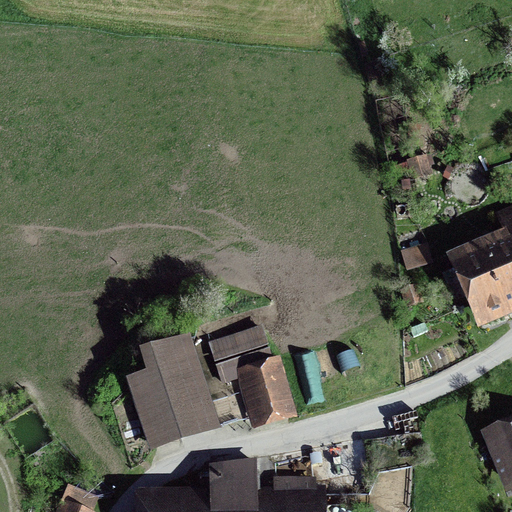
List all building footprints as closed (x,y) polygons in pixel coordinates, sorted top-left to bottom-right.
[(511,217),(500,223),(509,243),(460,265),(482,316),(511,303),(511,217)] [(426,246),(402,253),(407,270),(431,263),(426,246)] [(287,410),(262,329),(210,345),(222,383),(246,376),(259,419),(287,410)] [(155,446),(211,428),(182,342),(152,352),(159,371),(133,380),(155,446)] [(511,429),(494,437),(511,479),(511,478),(511,429)] [(421,435),(364,444),(369,474),(426,464),(421,435)] [(319,511),(320,505),(257,506),(256,463),(234,464),(211,470),(211,501),(150,501),(149,511),(319,511)] [(90,511),(95,500),(69,489),(59,511),(90,511)]
